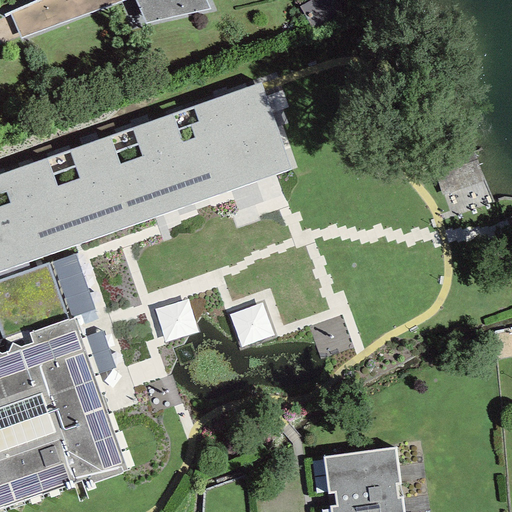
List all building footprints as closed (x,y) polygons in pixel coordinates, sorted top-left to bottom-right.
[(37,0),(9,12),(20,38),(124,0),(135,0),(145,23),(209,9),(205,0),(37,0)] [(258,82),(0,172),(0,273),(290,172),(258,82)] [(48,263),(0,279),(0,334),(2,341),(29,332),(67,319),(48,263)] [(157,307),(168,341),(200,331),(189,297),(157,307)] [(0,509),(65,487),(82,482),(83,487),(126,472),(73,318),(67,319),(29,332),(33,344),(20,348),(11,343),(8,352),(1,354),(0,353),(0,509)] [(402,511),(401,497),(398,497),(396,485),(401,484),(397,447),(323,456),(327,494),(334,493),(335,506),(329,506),(329,511),(402,511)]
